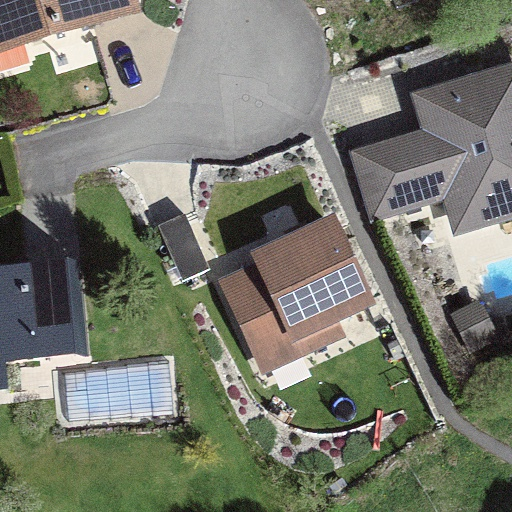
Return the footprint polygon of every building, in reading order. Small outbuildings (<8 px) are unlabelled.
[(0,0),(0,49),(133,10),(130,0),(0,0)] [(358,158),(375,216),(447,194),(453,214),(474,225),(511,213),(511,79),(503,75),(435,95),(424,116),(430,136),(358,158)] [(158,227),(182,282),(209,270),(185,215),(158,227)] [(226,286),(253,345),(289,329),(294,338),(367,305),(331,227),(258,260),(262,269),(226,286)] [(0,273),(0,363),(83,356),(75,267),(0,273)]
